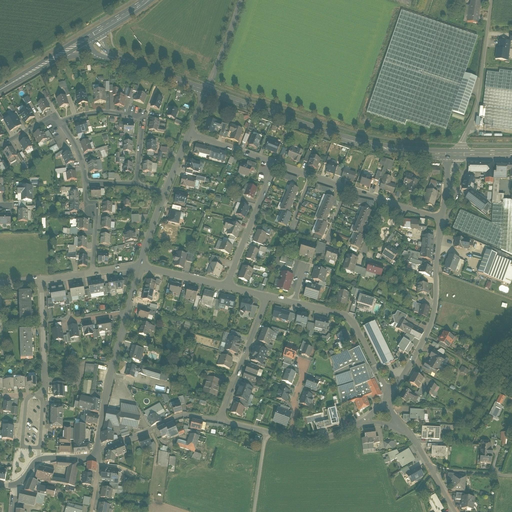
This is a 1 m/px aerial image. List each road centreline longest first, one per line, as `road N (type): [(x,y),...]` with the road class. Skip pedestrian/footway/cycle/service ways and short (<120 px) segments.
road 1 (secondary): [(453,153),(349,140),(207,91)]
road 2 (residential): [(138,265),(97,449)]
road 3 (residential): [(440,219),(431,324),(388,395)]
road 4 (unclassified): [(491,0),(478,99),(453,153)]
road 5 (residential): [(61,120),(107,112),(142,118),(137,184)]
road 6 (residential): [(292,301),(351,320),(388,395)]
road 7 (residential): [(275,163),(223,285)]
road 8 (residential): [(266,296),(220,420)]
road 9 (residential): [(220,420),(182,414),(101,450)]
